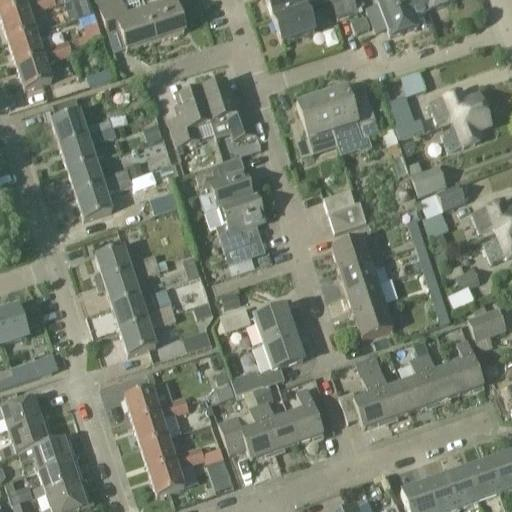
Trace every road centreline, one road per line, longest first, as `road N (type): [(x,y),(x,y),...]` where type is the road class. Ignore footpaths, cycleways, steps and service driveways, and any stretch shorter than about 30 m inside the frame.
road 1 (residential): [(254,96),(358,58),(413,67),(506,34)]
road 2 (residential): [(120,511),(51,269)]
road 3 (residential): [(349,466),(299,265)]
road 4 (residential): [(299,265),(254,96)]
road 5 (residential): [(349,466),(481,430),(511,439)]
road 6 (residential): [(51,269),(6,130)]
